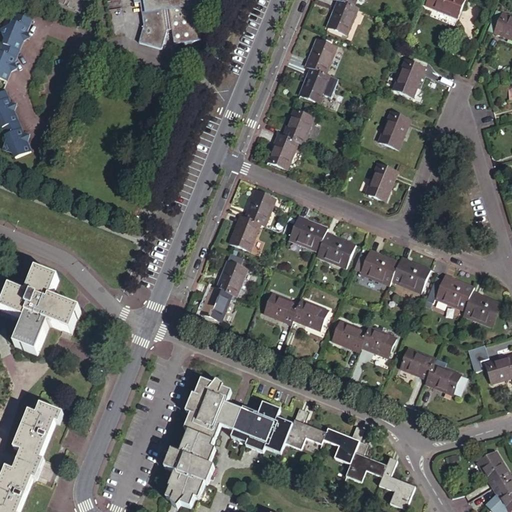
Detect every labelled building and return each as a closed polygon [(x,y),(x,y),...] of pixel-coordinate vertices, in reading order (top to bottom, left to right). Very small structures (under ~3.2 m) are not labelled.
[(128,0),(129,7),(136,6),(139,29),(134,45),(159,52),(165,34),(169,33),(171,48),(198,44),(195,18),(204,17),(201,0),(128,0)] [(437,0),(434,9),(465,22),(474,1),(472,0),(437,0)] [(362,7),(348,1),(337,28),(357,36),(368,10),(362,7)] [(494,34),(501,37),(509,16),(502,13),(494,34)] [(19,52),(22,44),(19,38),(25,35),(31,21),(15,15),(10,27),(0,31),(5,41),(3,46),(19,52)] [(511,16),(509,16),(501,37),(511,41),(511,16)] [(29,42),(25,35),(19,38),(22,44),(29,42)] [(314,69),(320,71),(334,77),(346,49),(326,41),(314,69)] [(0,82),(6,84),(10,74),(7,69),(13,66),(19,52),(3,46),(0,53),(0,82)] [(423,59),(421,64),(433,69),(435,64),(423,59)] [(414,61),(402,91),(422,100),(434,70),(433,69),(421,64),(414,61)] [(334,77),(320,71),(309,97),(329,105),(340,79),(334,77)] [(4,93),(0,94),(0,126),(1,126),(3,132),(19,125),(15,116),(8,114),(11,108),(4,93)] [(17,110),(11,108),(8,114),(15,116),(17,110)] [(287,137),(291,139),(306,145),(318,117),(298,109),(287,137)] [(399,114),(387,143),(407,152),(419,122),(399,114)] [(22,144),(24,137),(19,125),(3,132),(8,143),(4,153),(14,157),(17,162),(32,155),(28,146),(22,144)] [(31,140),(24,137),(22,144),(28,146),(31,140)] [(306,145),(291,139),(281,165),(300,173),(311,147),(306,145)] [(386,165),(374,195),(394,203),(406,174),(386,165)] [(264,193),(252,221),(268,227),(272,229),(284,201),(264,193)] [(125,212),(122,219),(135,225),(138,217),(135,216),(125,212)] [(334,235),(336,230),(306,218),(296,241),(326,254),(334,235)] [(252,221),(248,219),(237,245),(258,253),(268,227),(252,221)] [(334,235),(326,254),(325,258),(354,270),(364,247),(334,235)] [(408,265),(409,260),(380,248),(369,272),(400,284),(408,265)] [(224,290),(240,297),(244,299),(255,271),(235,262),(224,290)] [(408,265),(400,284),(398,288),(427,301),(437,277),(408,265)] [(64,281),(40,272),(30,296),(14,290),(4,316),(27,326),(18,348),(41,357),(53,328),(76,337),(85,314),(56,301),(64,281)] [(440,301),(443,302),(472,315),(480,295),(482,289),(450,277),(449,281),(440,301)] [(440,307),(443,302),(440,301),(449,281),(444,279),(434,305),(440,307)] [(224,290),(220,289),(209,315),(229,323),(240,297),(224,290)] [(480,295),(472,315),(470,318),(501,331),(510,307),(480,295)] [(299,327),(301,322),(307,307),(280,296),(272,316),(299,327)] [(307,307),(301,322),(328,333),(336,313),(309,302),(307,307)] [(368,354),(369,350),(376,335),(348,323),(340,344),(368,354)] [(376,335),(369,350),(396,361),(405,341),(377,330),(376,335)] [(495,349),(480,354),(484,365),(499,360),(495,349)] [(442,368),(444,362),(417,351),(408,371),(436,382),(442,368)] [(511,359),(491,366),(498,387),(511,382),(511,359)] [(455,366),(444,362),(442,368),(453,372),(455,366)] [(460,400),(461,398),(463,391),(468,381),(468,379),(453,372),(442,368),(436,382),(434,389),(460,400)] [(475,384),(468,381),(463,391),(471,394),(475,384)] [(414,511),(422,493),(399,484),(406,468),(397,464),(394,472),(371,462),(376,450),(368,448),(372,436),(364,433),(359,444),(335,435),(334,439),(311,429),(315,417),(307,414),(300,430),(285,424),(289,415),(271,407),(267,417),(251,411),(250,413),(236,407),(241,396),(231,392),(233,388),(226,384),(223,387),(211,383),(204,400),(202,399),(194,418),(199,421),(192,436),(196,437),(186,459),(179,456),(172,474),(183,478),(176,494),(178,495),(174,505),(180,508),(189,511),(191,511),(199,511),(203,505),(206,507),(213,491),(216,492),(223,475),(217,472),(224,457),(219,455),(229,433),(241,438),(239,443),(255,450),(253,453),(271,461),(274,455),(289,461),(293,450),(309,457),(315,445),(330,452),(332,447),(346,453),(342,464),(358,471),(352,483),(369,490),(374,478),(389,484),(386,492),(401,498),(397,510),(402,511),(414,511)] [(471,394),(463,391),(461,398),(469,401),(471,394)] [(26,453),(22,463),(44,472),(49,462),(45,460),(60,424),(63,426),(68,416),(46,407),(42,416),(34,412),(19,450),(26,453)] [(494,490),(511,479),(511,478),(498,455),(479,466),(494,490)] [(11,469),(0,494),(0,509),(3,510),(2,511),(23,511),(36,481),(40,483),(44,472),(22,463),(18,472),(11,469)] [(507,511),(511,511),(511,479),(494,490),(494,491),(507,511)]
